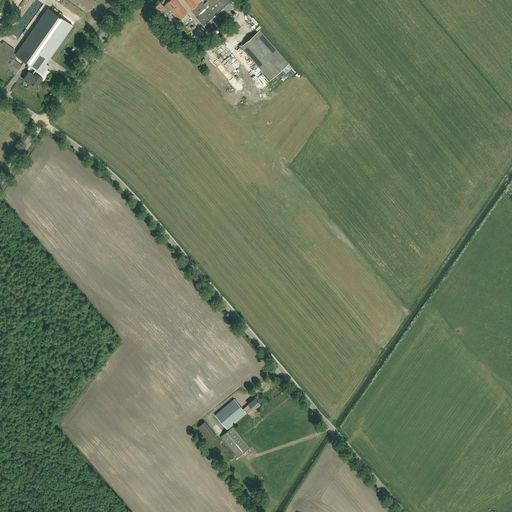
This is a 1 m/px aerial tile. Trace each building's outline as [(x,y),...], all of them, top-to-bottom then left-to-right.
[(180,20),(187,13),(176,0),(170,0),(166,4),(167,5),(164,7),(160,2),(154,7),(160,13),(162,15),(170,8),(180,20)] [(182,0),(196,16),(206,7),(199,0),(182,0)] [(228,0),(217,0),(216,1),(209,7),(197,18),(210,33),(237,9),(228,0)] [(28,51),(22,60),(32,67),(23,80),(29,84),(30,83),(36,87),(41,80),(39,79),(42,74),(43,75),(49,66),(41,60),(45,55),(48,57),(71,24),(49,9),(22,47),(28,51)] [(186,23),(192,18),(189,14),(183,18),(186,23)] [(270,80),(289,64),(261,30),(242,46),(270,80)] [(22,66),(15,60),(17,54),(0,41),(0,62),(16,74),(22,66)] [(253,410),(260,404),(255,398),(248,404),(243,409),(234,399),(215,415),(227,429),(228,428),(229,430),(220,437),(238,457),(250,447),(232,427),(230,428),(229,427),(246,413),(245,412),(251,407),(253,410)]
